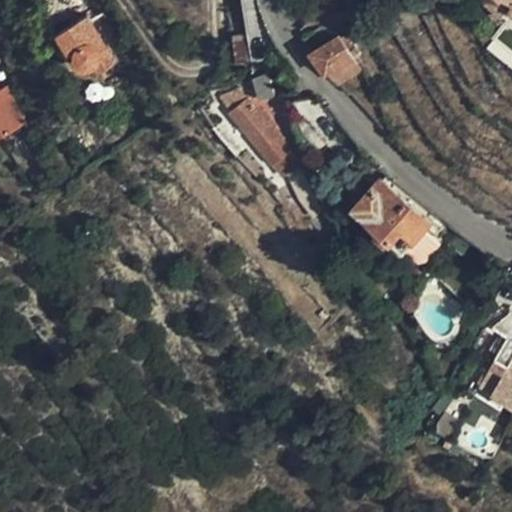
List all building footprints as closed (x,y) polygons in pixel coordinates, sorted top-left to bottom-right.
[(502,12),(508,2),(511,4),(511,0),(482,0),(484,1),(479,10),(498,20),(502,12)] [(502,12),(511,17),(511,4),(508,2),(502,12)] [(57,27),(78,69),(95,60),(100,70),(118,62),(93,10),(57,27)] [(249,58),(246,31),(229,33),(235,60),(249,58)] [(348,31),(340,37),(343,41),(345,41),(352,37),(348,31)] [(340,36),(313,51),(317,57),(321,63),(327,68),(351,54),(350,51),(357,46),(352,37),(345,41),(343,41),(340,37),(340,36)] [(297,196),(312,189),(284,136),(288,134),(269,94),(273,93),(274,91),(266,71),(251,75),(256,93),(248,101),(246,97),(229,111),(269,161),(271,162),(277,157),(297,196)] [(0,80),(0,131),(29,117),(15,91),(8,95),(2,84),(0,80)] [(10,81),(2,84),(8,95),(15,91),(10,81)] [(393,176),(388,172),(358,203),(402,249),(409,242),(439,212),(413,191),(393,176)] [(511,347),(501,341),(479,379),(506,394),(511,398),(511,347)] [(506,394),(479,379),(473,388),(501,404),(506,394)]
